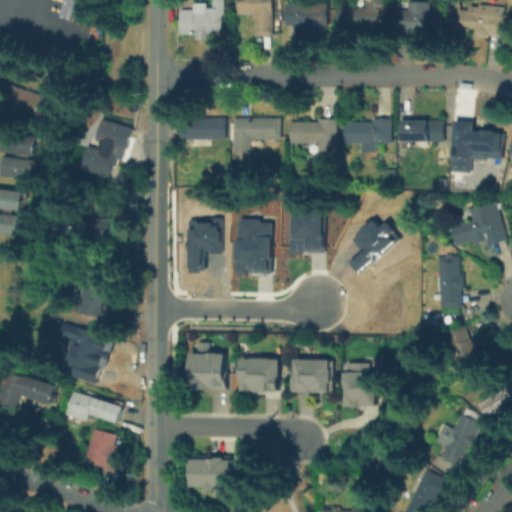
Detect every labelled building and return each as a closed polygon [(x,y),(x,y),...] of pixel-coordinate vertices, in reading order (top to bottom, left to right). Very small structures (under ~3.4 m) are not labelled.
[(277,0),(277,17),(277,38),(256,38),(256,17),(239,17),(239,0),(277,0)] [(387,0),(387,28),(387,33),(369,33),(369,28),(342,28),(342,6),(368,6),(368,0),(387,0)] [(462,0),(462,13),(472,14),(473,4),(509,8),(507,19),(509,19),(507,37),(458,31),(459,16),(450,16),(450,0),(462,0)] [(286,27),(286,3),(334,3),(334,27),(286,27)] [(399,10),(409,10),(410,3),(430,3),(430,10),(446,11),(446,32),(399,31),(399,10)] [(208,34),(208,42),(197,42),(197,34),(180,34),(180,10),(226,10),(226,34),(208,34)] [(2,108),(46,120),(53,96),(9,84),(2,108)] [(205,140),(205,148),(198,148),(198,140),(192,140),(192,123),(220,124),(221,114),(233,114),(233,140),(205,140)] [(84,168),(90,146),(100,149),(102,142),(98,140),(104,118),(134,127),(125,158),(117,156),(112,175),(84,168)] [(235,142),(235,118),(285,118),(285,143),(235,142)] [(431,143),(406,143),(406,120),(447,120),(446,143),(431,143)] [(340,145),(339,155),(320,155),(320,144),(295,144),(295,122),(340,122),(340,145)] [(388,143),(388,156),(366,156),(366,143),(348,143),(348,123),(392,123),(392,143),(388,143)] [(475,125),(475,134),(504,134),(503,155),(475,155),(475,153),(454,152),(454,125),(475,125)] [(37,134),(4,131),(2,152),(36,155),(37,134)] [(38,160),(5,156),(2,175),(36,180),(38,160)] [(0,207),(21,210),(23,190),(0,187),(0,207)] [(469,211),(496,204),(510,241),(491,248),(488,242),(476,246),(474,241),(459,247),(451,228),(472,219),(469,211)] [(294,215),(299,215),(299,209),(328,210),(328,219),(327,219),(327,235),(328,235),(328,253),(311,252),(311,251),(303,251),(303,254),(293,254),(294,215)] [(0,232),(18,235),(20,216),(0,212),(0,232)] [(88,248),(88,228),(83,228),(83,219),(88,219),(88,218),(118,219),(118,249),(88,248)] [(191,220),(202,220),(202,223),(213,223),(213,218),(225,218),(225,254),(214,254),(214,251),(208,251),(208,271),(203,271),(203,274),(191,274),(191,220)] [(242,240),(242,219),(264,219),(264,223),(276,223),(275,274),(258,274),(258,269),(256,269),(256,271),(251,271),(251,275),(240,275),(240,240),(242,240)] [(356,239),(361,235),(359,233),(372,222),(373,223),(377,219),(384,227),(391,221),(400,232),(398,233),(404,240),(364,274),(362,272),(361,273),(353,264),(354,263),(352,261),(365,250),(356,239)] [(437,256),(461,256),(462,276),(466,276),(466,290),(462,290),(463,312),(441,313),(437,256)] [(81,312),(88,272),(116,276),(113,294),(106,293),(102,316),(81,312)] [(368,326),(368,316),(369,316),(369,310),(371,310),(371,302),(374,302),(374,300),(372,300),(372,286),(377,286),(377,284),(385,284),(385,278),(389,278),(389,276),(402,276),(402,329),(376,329),(376,326),(368,326)] [(449,334),(471,327),(485,371),(463,378),(449,334)] [(210,342),(198,342),(197,351),(210,351),(210,342)] [(105,357),(90,352),(86,362),(83,360),(77,376),(96,383),(105,357)] [(231,355),(231,392),(195,392),(195,355),(231,355)] [(246,360),(284,360),(284,394),(246,394),(246,360)] [(336,361),(336,394),(298,394),(298,361),(336,361)] [(374,364),(374,374),(382,374),(382,407),(349,407),(349,374),(350,374),(350,364),(374,364)] [(0,403),(11,371),(62,388),(57,405),(27,395),(22,411),(0,403)] [(511,382),(511,406),(493,418),(482,400),(511,382)] [(92,420),(73,414),(79,392),(127,407),(121,422),(93,413),(92,420)] [(442,457),(460,413),(483,422),(466,466),(442,457)] [(98,431),(120,436),(117,446),(131,451),(124,474),(98,466),(99,461),(89,458),(98,431)] [(195,457),(236,457),(236,492),(195,492),(195,457)] [(408,511),(415,496),(410,493),(425,468),(457,482),(449,502),(439,498),(432,511),(408,511)]
